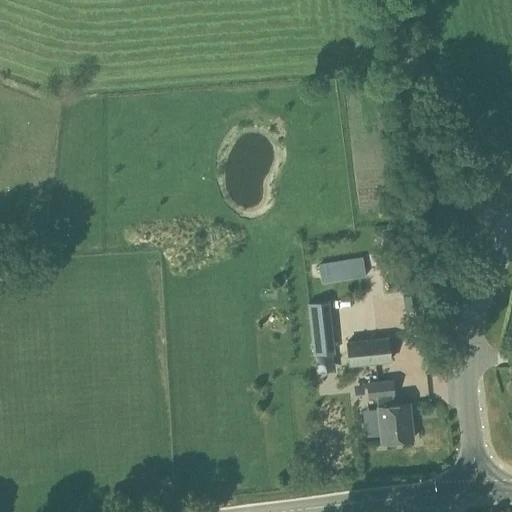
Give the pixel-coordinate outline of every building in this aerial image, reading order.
[(347,259),(319,263),(322,283),(365,276),(362,256),(347,259)] [(307,303),(313,356),(334,354),(329,300),(307,303)] [(389,336),(356,340),(346,341),(349,366),(392,362),(389,336)] [(394,405),(393,397),(395,396),(393,379),(367,382),(369,399),(377,398),(382,442),(414,439),(409,403),(394,405)] [(330,396),(331,418),(340,418),(339,396),(330,396)]
